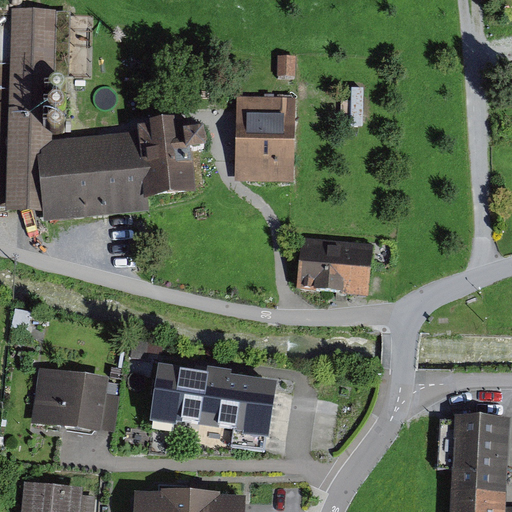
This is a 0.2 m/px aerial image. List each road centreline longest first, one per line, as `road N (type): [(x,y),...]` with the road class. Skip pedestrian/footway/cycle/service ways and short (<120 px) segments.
road 1 (residential): [(342,511),(402,415),(408,388)]
road 2 (residential): [(511,268),(434,299),(414,316),(413,328)]
